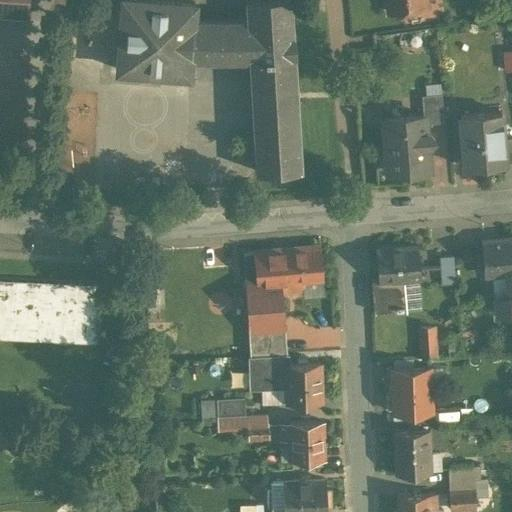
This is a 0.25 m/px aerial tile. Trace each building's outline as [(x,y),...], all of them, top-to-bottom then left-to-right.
[(0,0),(0,6),(26,9),(26,0),(0,0)] [(246,0),(248,19),(230,20),(193,19),(194,2),(172,0),(121,0),(117,68),(189,74),(190,56),(219,57),(237,56),(250,56),(257,168),(255,169),(255,170),(301,167),(301,166),(299,166),(292,52),(295,52),(294,33),(291,33),(288,0),(246,0)] [(387,0),(389,11),(426,5),(425,0),(387,0)] [(441,92),(421,94),(422,114),(424,114),(425,122),(444,121),(441,92)] [(500,110),(459,113),(464,166),(505,163),(503,139),(500,110)] [(422,114),(383,117),(386,158),(388,158),(393,157),(397,160),(397,168),(397,170),(428,167),(426,143),(430,142),(434,136),(429,130),(425,130),(425,122),(424,114),(422,114)] [(511,138),(503,139),(505,163),(511,162),(511,138)] [(511,235),(496,237),(496,239),(483,240),(483,237),(480,237),(483,273),(507,271),(507,278),(504,278),(507,311),(511,310),(511,235)] [(319,244),(243,250),(248,330),(283,328),(281,289),(303,288),(302,279),(321,278),(319,244)] [(415,244),(376,246),(378,278),(371,278),(372,310),(399,309),(398,277),(416,277),(415,244)] [(453,253),(438,254),(440,282),(455,281),(453,253)] [(97,282),(0,279),(0,337),(95,340),(97,282)] [(150,287),(150,312),(166,312),(167,287),(150,287)] [(435,325),(421,325),(420,345),(435,345),(435,325)] [(283,328),(248,330),(250,355),(285,353),(283,328)] [(321,361),(289,362),(289,353),(285,353),(250,355),(251,386),(277,386),(277,381),(285,381),(286,401),(322,400),(321,361)] [(428,364),(391,366),(394,411),(431,408),(428,364)] [(244,396),(216,398),(217,415),(245,413),(244,396)] [(213,399),(193,400),(194,414),(214,413),(213,399)] [(322,419),(288,419),(288,422),(280,422),(280,439),(289,439),(289,458),(323,457),(322,419)] [(267,423),(248,423),(248,437),(267,437),(267,423)] [(428,429),(395,430),(396,472),(430,471),(428,429)] [(479,463),(447,465),(448,478),(474,477),(480,477),(479,463)] [(474,477),(448,478),(448,489),(474,488),(474,477)] [(324,479),(282,480),(282,511),(307,511),(325,511),(324,479)] [(474,488),(448,489),(449,507),(475,506),(474,488)] [(435,491),(397,493),(397,511),(429,511),(430,508),(436,508),(435,491)]
